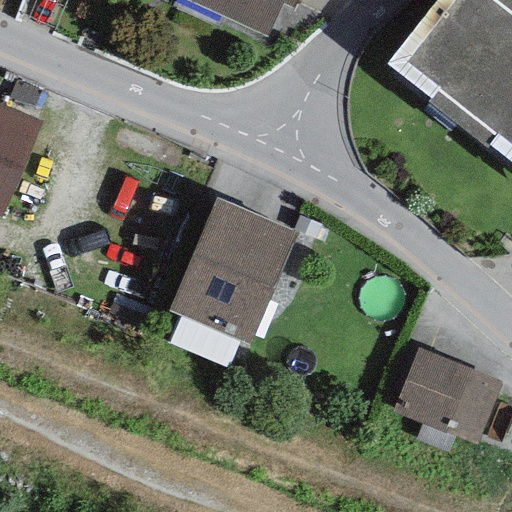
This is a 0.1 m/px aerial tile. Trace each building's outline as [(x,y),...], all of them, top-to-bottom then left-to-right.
[(196,0),(268,32),(282,0),(283,0),(293,4),(295,0),(196,0)] [(432,90),(439,80),(407,54),(447,0),(430,0),(386,56),(432,90)] [(511,0),(447,0),(407,54),(439,80),(511,138),(511,0)] [(0,209),(40,114),(0,97),(0,209)] [(296,229),(215,194),(168,305),(249,340),(296,229)] [(501,379),(419,346),(394,407),(476,440),(501,379)]
